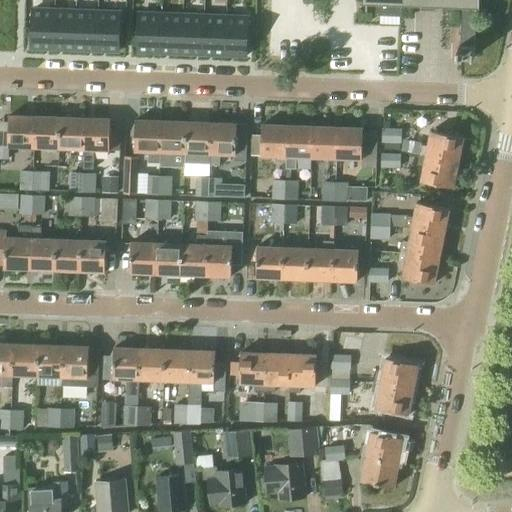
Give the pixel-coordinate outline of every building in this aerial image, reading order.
[(365,0),(365,5),(375,5),(401,6),(461,9),(460,45),(475,46),(476,0),(365,0)] [(401,6),(375,5),(375,16),(400,17),(401,6)] [(31,10),(30,48),(52,49),(54,11),(31,10)] [(54,11),(52,49),(74,50),(76,12),(54,11)] [(76,12),(74,50),(96,51),(98,13),(76,12)] [(98,13),(96,51),(118,52),(120,13),(98,13)] [(138,14),(136,53),(158,53),(160,15),(138,14)] [(160,15),(158,53),(180,54),(182,16),(160,15)] [(182,16),(180,54),(202,55),(204,16),(182,16)] [(204,16),(202,55),(224,55),(226,17),(204,16)] [(226,17),(224,55),(246,56),(248,18),(226,17)] [(459,45),(458,56),(474,57),(475,46),(460,45),(459,45)] [(8,147),(33,148),(34,117),(9,116),(8,147)] [(34,117),(33,148),(58,149),(59,118),(34,117)] [(58,149),(83,150),(84,119),(59,118),(58,149)] [(84,119),(83,150),(82,169),(93,170),(93,150),(119,151),(119,140),(109,140),(109,120),(84,119)] [(158,164),(159,152),(160,121),(135,120),(134,152),(148,152),(147,163),(158,164)] [(159,152),(184,153),(185,122),(160,121),(159,152)] [(208,164),(210,123),(185,122),(184,153),(184,163),(208,164)] [(210,123),(208,164),(208,166),(218,167),(219,155),(234,155),(234,162),(246,163),(247,147),(234,146),(235,124),(210,123)] [(274,163),(285,163),(286,126),(261,125),(260,137),(251,136),(250,156),(275,157),(274,163)] [(286,126),(285,163),(285,171),(296,171),(296,157),(310,158),(311,126),(286,126)] [(310,158),(335,159),(336,127),(311,126),(310,158)] [(336,127),(335,159),(360,160),(362,128),(336,127)] [(381,143),(400,144),(401,130),(381,129),(381,143)] [(418,155),(457,163),(462,138),(430,132),(427,147),(420,145),(418,155)] [(380,169),(400,169),(400,155),(381,154),(380,169)] [(457,163),(418,155),(416,165),(423,166),(420,182),(452,188),(457,163)] [(123,194),(136,195),(137,159),(124,158),(123,173),(123,194)] [(19,191),(31,191),(32,172),(19,171),(19,191)] [(32,172),(31,191),(45,192),(45,172),(32,172)] [(69,193),(82,193),(82,173),(70,173),(69,193)] [(82,173),(82,193),(95,193),(95,174),(82,173)] [(145,195),(157,196),(158,176),(146,176),(145,195)] [(158,176),(157,196),(171,196),(172,177),(158,176)] [(195,197),(207,198),(208,194),(208,178),(195,178),(195,197)] [(208,194),(207,198),(221,198),(222,178),(208,178),(208,194)] [(271,200),(284,200),(284,181),(272,180),(271,200)] [(284,181),(284,200),(297,201),(298,181),(284,181)] [(321,202),(334,202),(334,183),(322,182),(321,202)] [(334,183),(334,202),(347,203),(348,183),(334,183)] [(18,215),(31,215),(31,195),(19,195),(18,215)] [(31,195),(31,215),(44,215),(45,196),(31,195)] [(178,196),(180,217),(188,216),(187,195),(178,196)] [(67,216),(81,217),(81,197),(68,197),(67,216)] [(81,197),(81,217),(94,217),(95,198),(81,197)] [(100,223),(116,223),(117,199),(101,198),(100,223)] [(122,224),(135,224),(136,199),(122,199),(122,224)] [(144,219),(156,219),(157,200),(145,200),(144,219)] [(157,200),(156,219),(170,220),(171,201),(157,200)] [(194,221),(206,221),(207,204),(207,202),(195,202),(194,221)] [(207,204),(206,221),(220,222),(221,203),(207,202),(207,204)] [(410,227),(443,234),(448,209),(415,202),(412,217),(406,216),(404,226),(410,227)] [(270,224),(283,224),(283,205),(271,204),(270,224)] [(283,205),(283,224),(296,225),(297,205),(283,205)] [(320,226),(333,226),(333,207),(321,206),(320,226)] [(333,207),(333,226),(346,227),(347,207),(333,207)] [(370,227),(389,227),(390,215),(371,214),(370,227)] [(3,269),(29,270),(30,239),(30,227),(30,226),(18,226),(18,239),(5,239),(6,233),(0,232),(0,265),(3,265),(3,269)] [(30,227),(30,239),(29,270),(53,271),(54,240),(40,239),(40,228),(30,227)] [(389,227),(370,227),(370,239),(389,240),(389,227)] [(399,251),(438,259),(443,234),(410,227),(407,242),(401,241),(399,251)] [(196,245),(181,244),(179,275),(205,276),(206,238),(196,237),(196,245)] [(206,238),(205,276),(230,277),(231,246),(216,245),(216,238),(206,238)] [(54,240),(53,271),(79,272),(80,241),(54,240)] [(80,241),(79,272),(104,273),(105,242),(80,241)] [(128,274),(153,274),(155,243),(129,242),(128,274)] [(306,280),(331,281),(332,249),(332,242),(322,242),(322,249),(307,248),(306,280)] [(155,243),(153,274),(179,275),(181,244),(155,243)] [(256,278),(281,279),(282,248),(257,247),(256,278)] [(281,279),(306,280),(307,248),(282,248),(281,279)] [(332,249),(331,281),(356,282),(357,250),(332,249)] [(438,259),(399,251),(397,261),(403,262),(400,277),(433,284),(438,259)] [(368,283),(387,283),(388,269),(369,268),(368,283)] [(0,376),(11,376),(12,344),(0,343),(0,376)] [(11,376),(36,377),(37,345),(12,344),(11,376)] [(61,378),(62,346),(37,345),(36,377),(61,378)] [(87,347),(62,346),(61,378),(60,386),(96,388),(96,379),(86,379),(87,347)] [(137,391),(137,380),(139,349),(113,348),(112,379),(126,380),(126,395),(137,396),(137,391)] [(163,350),(139,349),(137,380),(162,381),(163,373),(163,350)] [(162,381),(187,382),(189,351),(163,350),(163,373),(162,381)] [(212,391),(224,391),(225,364),(213,363),(214,352),(189,351),(187,382),(187,399),(200,400),(201,383),(212,383),(212,391)] [(239,364),(230,363),(229,377),(239,377),(239,384),(253,384),(253,391),(264,391),(264,384),(265,353),(240,352),(239,364)] [(275,385),(290,385),(291,354),(265,353),(264,384),(264,391),(275,392),(275,385)] [(291,354),(290,385),(289,392),(300,393),(300,386),(315,386),(316,355),(291,354)] [(331,370),(350,370),(350,356),(331,355),(331,370)] [(373,383),(412,391),(417,365),(385,358),(382,373),(376,372),(373,383)] [(330,395),(349,395),(349,381),(330,380),(330,395)] [(412,391),(373,383),(371,392),(378,393),(374,409),(407,415),(412,391)] [(262,422),(262,403),(251,402),(249,422),(262,422)] [(302,403),(290,402),(289,422),(301,422),(302,403)] [(102,403),(100,428),(115,427),(116,404),(102,403)] [(273,423),(274,403),(262,403),(262,422),(273,423)] [(173,424),(186,424),(186,405),(174,405),(173,424)] [(200,406),(186,405),(186,424),(199,425),(200,406)] [(123,426),(135,426),(136,407),(124,406),(123,426)] [(136,407),(135,426),(149,426),(150,407),(136,407)] [(46,428),(59,428),(59,409),(47,408),(46,428)] [(0,429),(8,430),(9,410),(0,409),(0,429)] [(59,409),(59,428),(73,429),(73,409),(59,409)] [(163,409),(163,426),(170,426),(171,409),(163,409)] [(9,410),(8,430),(23,430),(23,411),(9,410)] [(316,453),(313,428),(287,430),(289,444),(299,443),(300,455),(316,453)] [(223,432),(226,457),(252,454),(249,429),(223,432)] [(193,462),(190,430),(175,431),(178,463),(193,462)] [(365,457),(397,463),(402,438),(369,432),(367,446),(361,445),(359,456),(365,457)] [(79,435),(80,455),(95,454),(94,435),(79,435)] [(17,438),(0,437),(0,445),(17,446),(17,438)] [(76,437),(63,438),(65,471),(78,470),(76,437)] [(324,448),(325,462),(345,460),(343,446),(324,448)] [(15,469),(15,455),(2,456),(3,485),(0,485),(0,511),(4,511),(4,503),(18,502),(17,469),(15,469)] [(397,463),(365,457),(360,482),(392,488),(397,463)] [(264,468),(267,494),(277,493),(278,500),(305,497),(301,463),(264,468)] [(215,472),(215,467),(201,469),(203,481),(207,480),(210,506),(219,505),(219,506),(245,503),(242,469),(215,472)] [(155,478),(159,511),(185,509),(182,475),(155,478)] [(93,482),(96,511),(127,511),(123,478),(93,482)] [(321,482),(323,496),(342,494),(340,480),(321,482)] [(27,489),(28,511),(59,511),(59,507),(66,507),(64,482),(51,483),(52,488),(27,489)]
